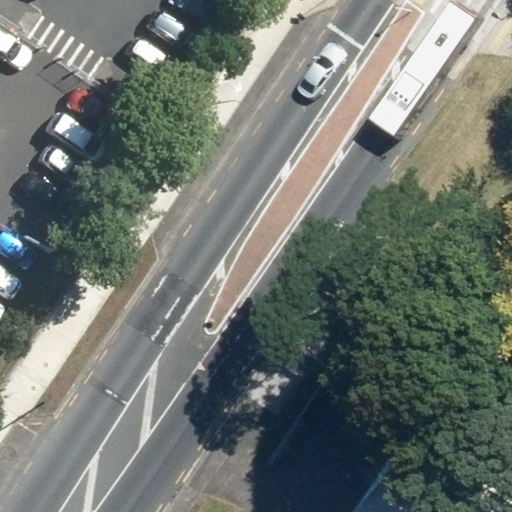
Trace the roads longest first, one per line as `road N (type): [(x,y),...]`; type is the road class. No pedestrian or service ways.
road 1 (secondary): [(479,0),(199,408),(118,446)]
road 2 (secondary): [(118,446),(130,356),(370,0)]
